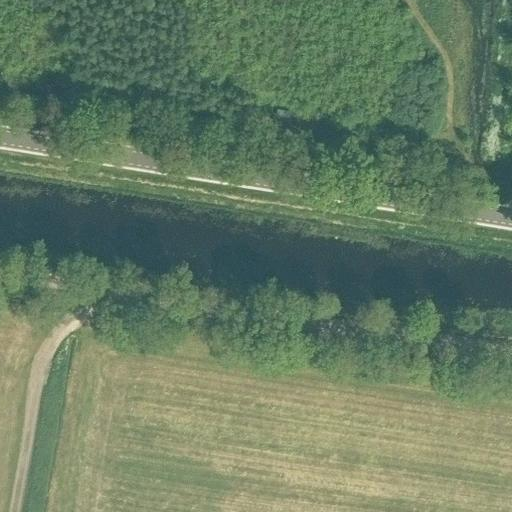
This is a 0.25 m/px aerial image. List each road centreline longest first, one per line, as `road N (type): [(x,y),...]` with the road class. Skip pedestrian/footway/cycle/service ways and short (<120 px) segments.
road 1 (track): [(511,351),(0,269)]
road 2 (tertiary): [(511,216),(0,135)]
road 3 (track): [(102,285),(45,343),(16,511)]
